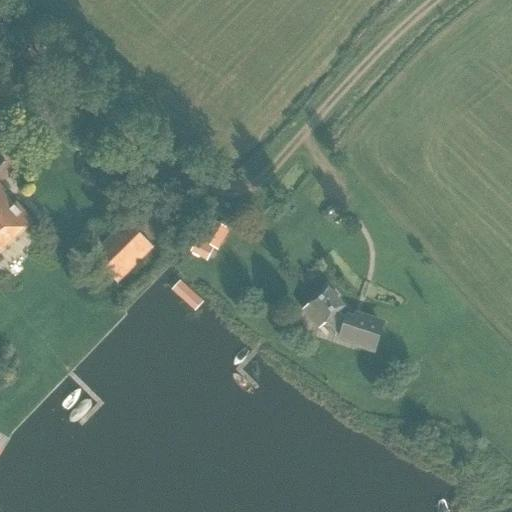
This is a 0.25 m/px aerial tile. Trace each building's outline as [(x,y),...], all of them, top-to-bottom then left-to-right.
[(0,253),(34,222),(16,203),(14,206),(3,193),(5,191),(0,185),(0,253)] [(117,284),(152,247),(126,222),(91,258),(117,284)] [(229,231),(215,223),(203,243),(213,249),(218,251),(229,231)] [(206,261),(213,249),(203,243),(197,240),(191,252),(206,261)] [(342,316),(339,312),(344,307),(328,288),(303,310),(316,326),(313,329),(316,332),(326,323),(336,334),(344,336),(343,339),(373,349),(381,326),(362,319),(360,324),(349,320),(350,318),(342,316)]
